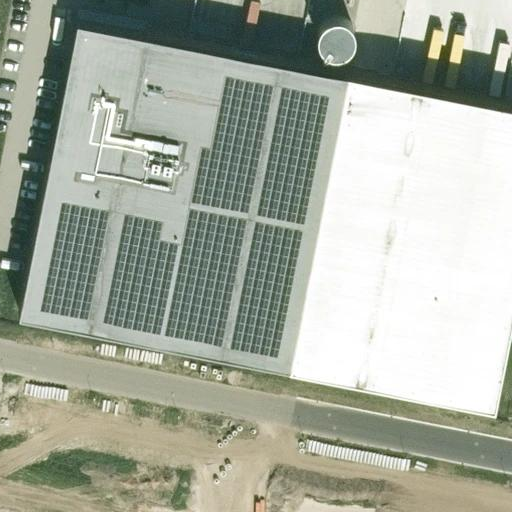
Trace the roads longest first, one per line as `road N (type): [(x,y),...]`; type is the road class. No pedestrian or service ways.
road 1 (unclassified): [(227,401),(511,457)]
road 2 (unclassified): [(0,357),(227,401)]
